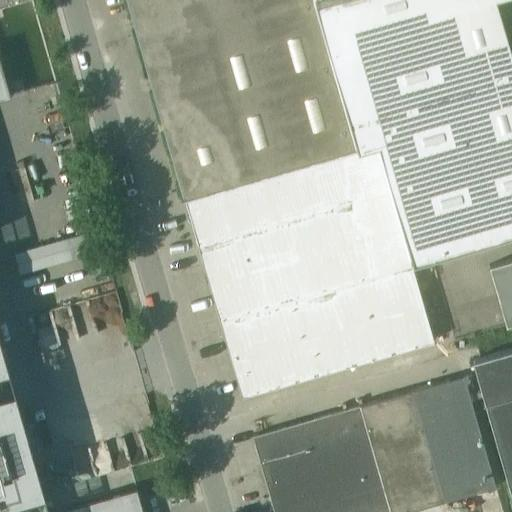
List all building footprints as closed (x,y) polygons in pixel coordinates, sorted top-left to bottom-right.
[(184,198),(193,227),(383,169),(376,144),(359,149),(314,0),(127,0),(184,197),(182,198),(182,199),(184,198)] [(376,144),(383,169),(409,258),(511,227),(511,52),(496,0),(314,0),(359,149),(376,144)] [(0,98),(11,96),(0,58),(0,98)] [(193,227),(219,320),(411,265),(409,258),(383,169),(193,227)] [(511,258),(489,266),(506,325),(511,323),(511,258)] [(433,341),(411,265),(219,320),(241,395),(433,341)] [(511,499),(511,347),(470,360),(470,361),(472,361),(484,401),(482,402),(482,403),(484,402),(511,499)] [(0,511),(143,511),(136,486),(47,511),(44,511),(0,357),(0,511)] [(449,378),(252,434),(274,511),(401,511),(480,490),(495,485),(464,374),(449,378)]
